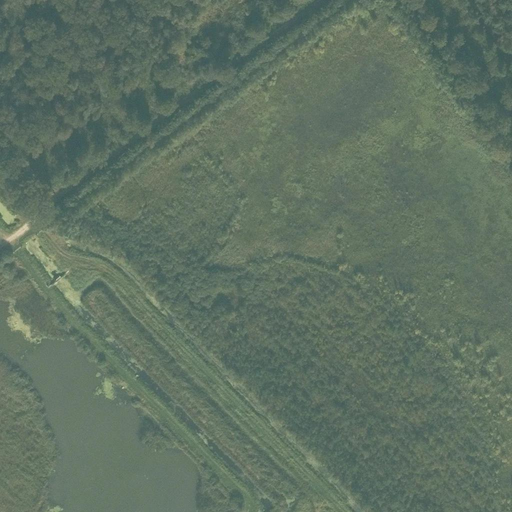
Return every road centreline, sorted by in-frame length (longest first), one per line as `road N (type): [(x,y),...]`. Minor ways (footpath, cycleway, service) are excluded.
road 1 (track): [(319,0),(0,245)]
road 2 (track): [(511,139),(406,0)]
